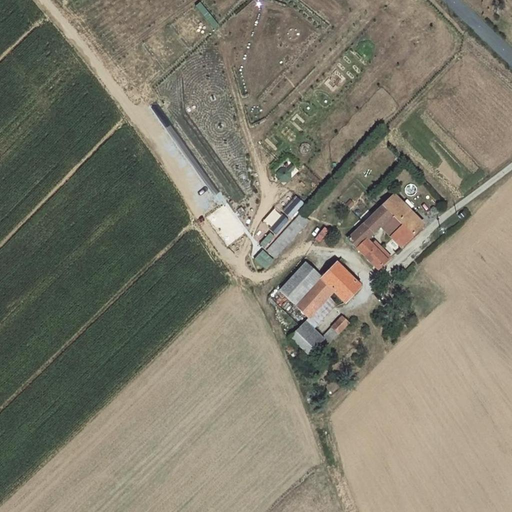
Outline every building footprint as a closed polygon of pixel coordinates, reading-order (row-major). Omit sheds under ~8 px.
[(412,237),(423,226),(391,192),(386,197),(387,198),(389,200),(385,204),(383,206),(403,227),(412,237)] [(367,240),(381,226),(392,238),(403,227),(383,206),(348,239),(358,249),(367,240)] [(301,214),(267,251),(275,258),(309,221),(301,214)] [(403,245),(412,237),(403,227),(392,238),(403,249),(405,247),(403,245)] [(412,237),(403,245),(405,247),(414,238),(412,237)] [(358,249),(378,270),(390,258),(375,242),(372,246),(367,240),(358,249)] [(313,287),(321,279),(321,278),(305,263),(280,291),(295,306),(313,287)] [(321,279),(313,287),(326,300),(329,296),(333,292),(345,303),(361,287),(337,263),(321,279)] [(326,300),(313,287),(295,306),(308,319),(326,300)] [(326,300),(308,319),(315,325),(335,304),(329,296),(326,300)] [(317,342),(319,344),(324,349),(348,323),(342,317),(317,342)] [(300,327),(290,338),(308,355),(319,345),(300,327)] [(319,345),(308,355),(313,360),(324,349),(319,344),(319,345)]
